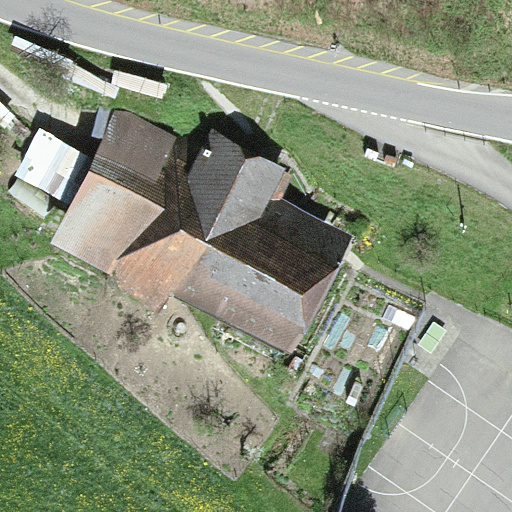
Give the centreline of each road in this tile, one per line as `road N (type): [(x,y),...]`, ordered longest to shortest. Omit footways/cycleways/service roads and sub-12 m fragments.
road 1 (tertiary): [(8,0),(205,58),(511,122)]
road 2 (track): [(393,96),(511,186)]
